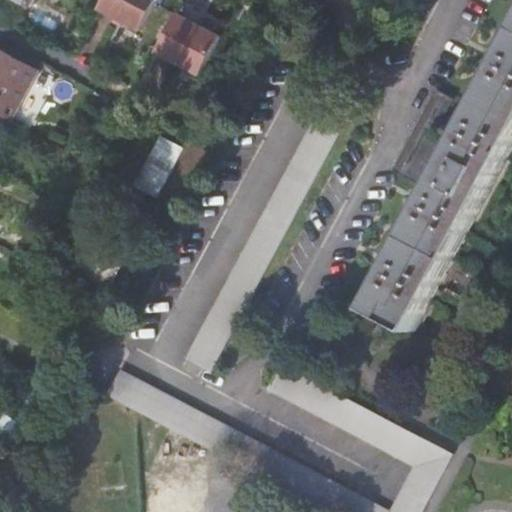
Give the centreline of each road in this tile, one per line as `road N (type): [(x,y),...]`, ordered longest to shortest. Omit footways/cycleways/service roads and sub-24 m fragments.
road 1 (residential): [(409,91),(307,81),(154,359),(233,400)]
road 2 (residential): [(233,400),(272,346),(409,91)]
road 3 (residential): [(233,400),(392,482)]
